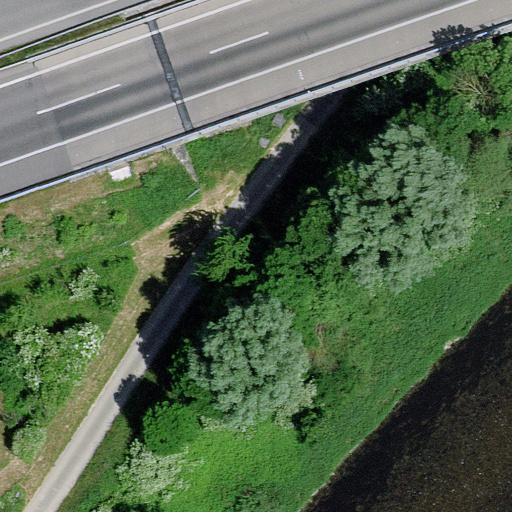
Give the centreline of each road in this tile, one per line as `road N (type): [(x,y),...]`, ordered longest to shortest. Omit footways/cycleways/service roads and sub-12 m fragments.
road 1 (track): [(36,511),(229,224),(404,0)]
road 2 (motorway): [(0,127),(362,0)]
